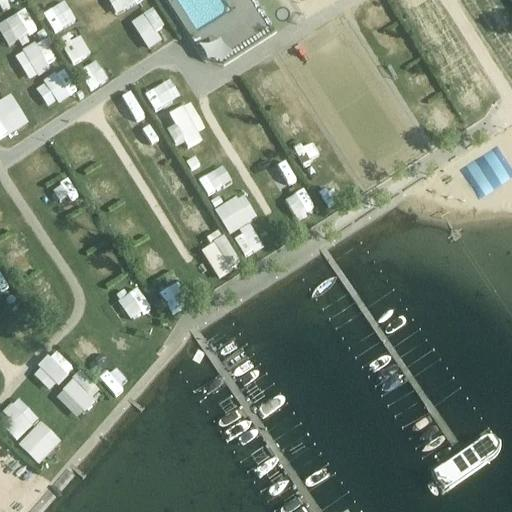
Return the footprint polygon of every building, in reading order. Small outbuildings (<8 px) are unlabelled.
[(20,31),(41,22),(30,0),(10,9),(20,31)] [(60,23),(81,9),(74,0),(53,0),(47,5),(60,23)] [(160,21),(169,15),(158,0),(152,0),(135,13),(153,39),(166,30),(160,21)] [(396,0),(381,0),(388,12),(399,6),(396,0)] [(399,44),(416,34),(404,15),(387,26),(399,44)] [(77,54),(94,45),(82,23),(65,33),(77,54)] [(48,29),(38,33),(49,56),(59,51),(48,29)] [(429,50),(407,61),(418,82),(439,71),(429,50)] [(161,107),(186,90),(170,66),(144,83),(161,107)] [(247,71),(229,79),(237,97),(255,89),(247,71)] [(453,81),(465,104),(485,94),(473,71),(453,81)] [(0,126),(4,132),(23,120),(7,95),(0,99),(0,126)] [(179,116),(170,120),(181,142),(206,129),(188,95),(172,103),(179,116)] [(152,108),(134,120),(148,140),(166,127),(152,108)] [(293,142),(309,158),(317,150),(301,135),(293,142)] [(169,172),(186,161),(172,139),(155,150),(169,172)] [(195,161),(186,167),(190,174),(199,169),(195,161)] [(54,176),(61,193),(80,185),(72,168),(54,176)] [(313,182),(292,194),(303,212),(323,201),(313,182)] [(331,203),(341,198),(333,182),(323,187),(331,203)] [(235,223),(254,211),(239,187),(220,199),(235,223)] [(223,227),(208,201),(190,211),(205,237),(223,227)] [(236,225),(248,248),(268,238),(256,215),(236,225)] [(206,238),(220,268),(245,256),(230,226),(206,238)] [(166,286),(182,277),(177,268),(161,276),(166,286)] [(141,276),(122,291),(136,310),(156,296),(141,276)] [(6,304),(21,324),(39,312),(24,291),(6,304)] [(72,336),(86,352),(103,337),(89,321),(72,336)] [(107,342),(91,357),(109,377),(125,362),(107,342)] [(84,361),(65,381),(86,402),(106,381),(84,361)] [(21,430),(37,413),(19,397),(3,414),(21,430)] [(22,434),(43,454),(65,431),(44,411),(22,434)] [(0,453),(10,460),(20,445),(5,435),(0,442),(0,453)]
